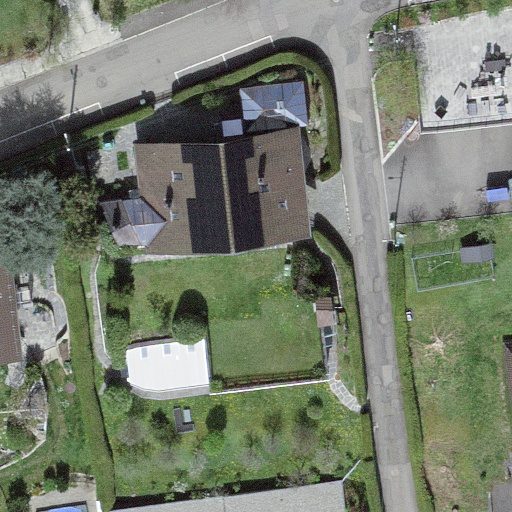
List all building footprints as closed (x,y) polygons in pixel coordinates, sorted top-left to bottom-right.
[(511,87),(511,72),(435,75),(437,121),(511,117),(511,87)] [(285,133),(242,137),(241,129),(307,122),(303,79),(239,86),(242,116),(221,118),(223,145),(163,153),(162,143),(138,146),(144,195),(99,201),(117,235),(123,233),(126,238),(135,239),(207,230),(208,236),(257,230),(256,224),(296,218),(285,133)] [(0,345),(8,344),(0,280),(0,345)] [(261,317),(122,335),(127,377),(143,384),(158,385),(327,364),(318,292),(259,300),(261,317)] [(344,511),(342,481),(102,511),(344,511)]
